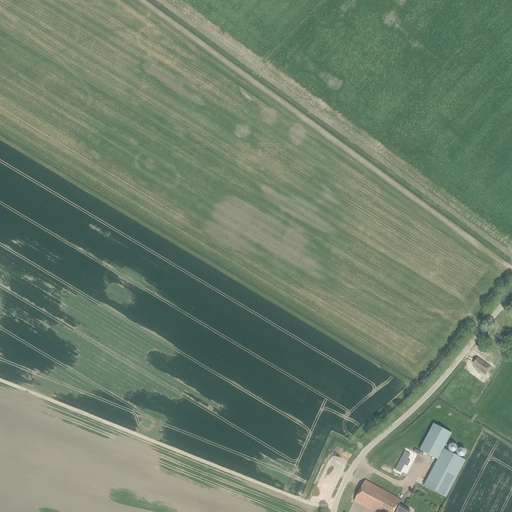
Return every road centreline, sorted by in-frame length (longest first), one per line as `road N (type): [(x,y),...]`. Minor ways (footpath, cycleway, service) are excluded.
road 1 (track): [(0,381),(309,505),(333,506)]
road 2 (tertiary): [(332,511),(356,461),(423,399),(511,293)]
